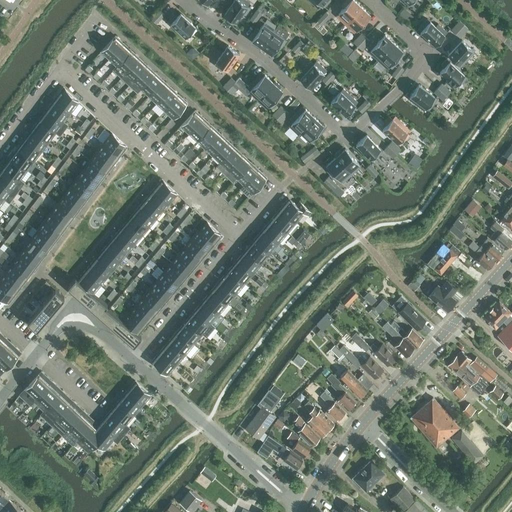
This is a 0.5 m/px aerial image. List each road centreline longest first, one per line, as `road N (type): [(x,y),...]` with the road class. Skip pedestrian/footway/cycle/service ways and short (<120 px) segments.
road 1 (residential): [(60,68),(237,237)]
road 2 (residential): [(304,511),(134,362)]
road 3 (tertiary): [(363,423),(511,261)]
road 4 (residential): [(347,134),(269,61),(185,0)]
road 5 (residential): [(371,0),(429,57),(347,134)]
road 6 (residential): [(237,237),(134,362)]
road 7 (residential): [(134,362),(78,317),(56,327),(36,354)]
road 8 (residential): [(450,511),(363,423)]
